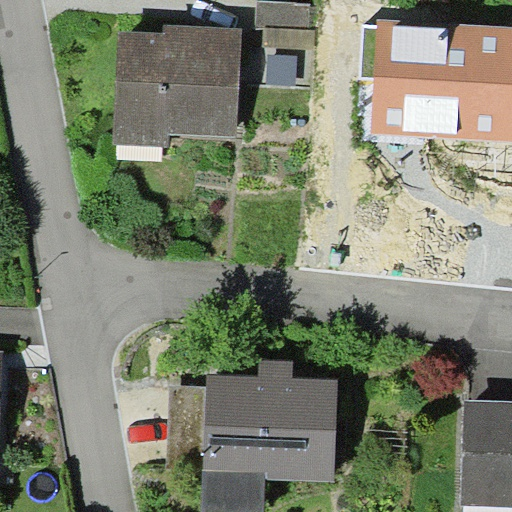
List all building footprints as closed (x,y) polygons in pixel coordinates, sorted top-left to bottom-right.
[(311,3),(257,0),(256,27),(264,27),(309,29),(311,3)] [(511,25),(377,18),(377,25),(374,80),(371,133),(511,140),(511,25)] [(164,33),(119,31),(114,144),(168,147),(169,134),(237,137),(242,27),(164,24),(164,33)] [(374,80),(377,25),(364,25),(361,80),(374,80)] [(315,30),(309,29),(264,27),(263,45),(314,47),(315,30)] [(295,86),(297,55),(269,54),(267,84),(295,86)] [(258,375),(208,373),(207,387),(204,469),(202,511),(264,511),(266,479),(333,481),(337,380),(293,378),(293,361),(259,360),(258,375)] [(204,469),(207,387),(170,385),(167,468),(204,469)] [(511,401),(465,399),(461,504),(511,506),(511,401)]
